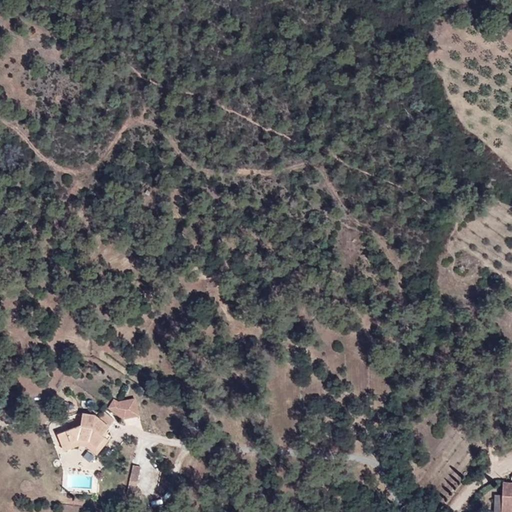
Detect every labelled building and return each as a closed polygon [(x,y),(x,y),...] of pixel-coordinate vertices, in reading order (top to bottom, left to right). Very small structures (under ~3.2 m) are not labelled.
[(227,316),(219,313),(217,318),(224,321),(227,316)] [(139,395),(112,400),(114,416),(142,412),(139,395)] [(48,458),(56,456),(54,447),(63,446),(80,452),(87,445),(85,443),(97,430),(88,422),(83,427),(76,422),(67,421),(63,435),(43,443),(48,458)] [(54,447),(56,456),(63,454),(81,461),(92,449),(87,445),(80,452),(63,446),(54,447)] [(484,499),(505,499),(511,498),(511,489),(504,490),(501,486),(483,486),(484,499)]
